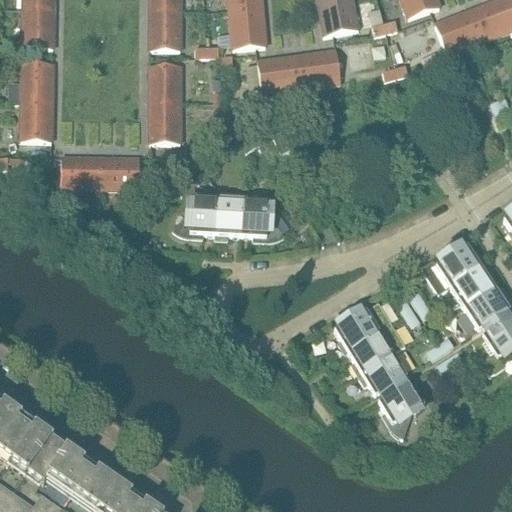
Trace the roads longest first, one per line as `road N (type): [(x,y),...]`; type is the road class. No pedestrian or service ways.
road 1 (residential): [(445,225),(366,257),(234,283),(220,302),(222,325),(238,342),(261,346),(403,260)]
road 2 (residential): [(0,378),(184,511)]
